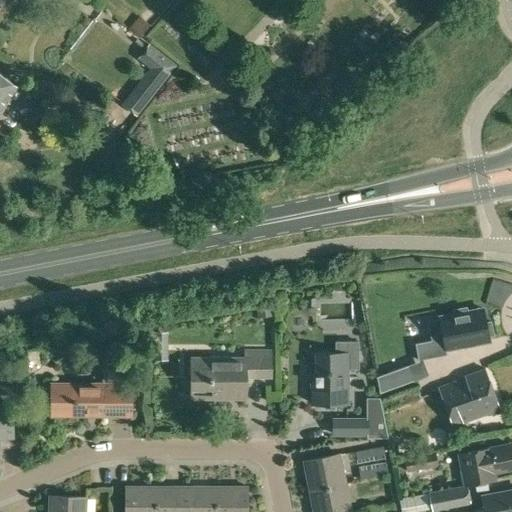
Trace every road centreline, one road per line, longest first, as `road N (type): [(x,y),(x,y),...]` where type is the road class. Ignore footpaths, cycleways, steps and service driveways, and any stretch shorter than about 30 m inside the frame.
road 1 (primary): [(0,274),(511,174)]
road 2 (residential): [(0,491),(90,452),(252,450),(270,457),(282,511)]
